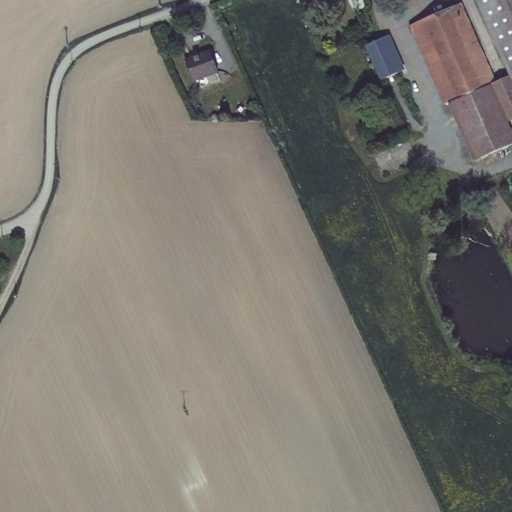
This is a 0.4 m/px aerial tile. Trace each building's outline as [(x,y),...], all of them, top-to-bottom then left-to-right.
[(361,0),(350,0),(355,11),(364,7),(361,0)] [(511,0),(475,0),(509,76),(511,83),(511,0)] [(461,3),(409,26),(443,105),(448,103),(473,162),(511,144),(511,131),(508,122),(511,120),(511,83),(509,76),(496,82),(461,3)] [(390,34),(368,44),(384,81),(407,70),(390,34)] [(213,51),(185,61),(192,82),(220,72),(213,51)]
